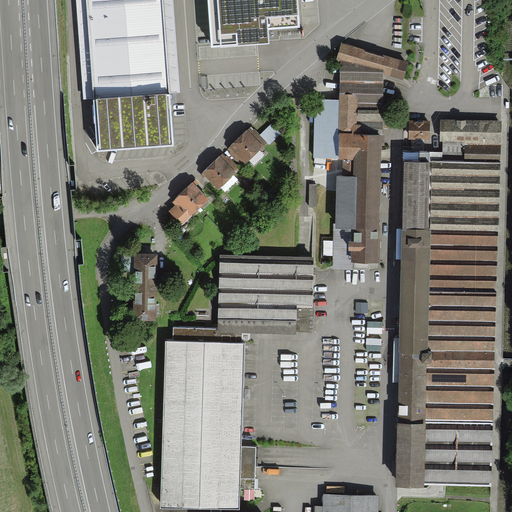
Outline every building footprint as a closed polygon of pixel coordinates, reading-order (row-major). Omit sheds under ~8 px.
[(169,0),(91,0),(99,103),(103,103),(106,152),(180,147),(169,0)] [(209,0),(213,42),(267,38),(266,25),(298,23),(296,0),(209,0)] [(340,63),(346,65),(343,176),(338,176),(336,270),(373,271),(373,263),(384,263),(388,77),(413,83),(417,66),(344,46),(340,63)] [(400,482),(497,484),(504,123),(445,122),(444,154),(407,153),(400,482)] [(434,122),(412,122),(412,140),(433,141),(434,122)] [(270,148),(254,131),(232,152),(249,169),(270,148)] [(242,174),(227,157),(206,177),(222,193),(242,174)] [(170,210),(187,227),(214,201),(197,184),(170,210)] [(318,259),(219,255),(218,327),(248,328),(317,330),(318,259)] [(139,319),(163,318),(162,256),(138,257),(139,319)] [(220,332),(176,331),(176,343),(170,342),(165,506),(244,509),(245,479),(258,479),(259,448),(246,448),(249,344),(220,343),(220,332)] [(328,497),(327,511),(381,511),(381,497),(328,497)]
